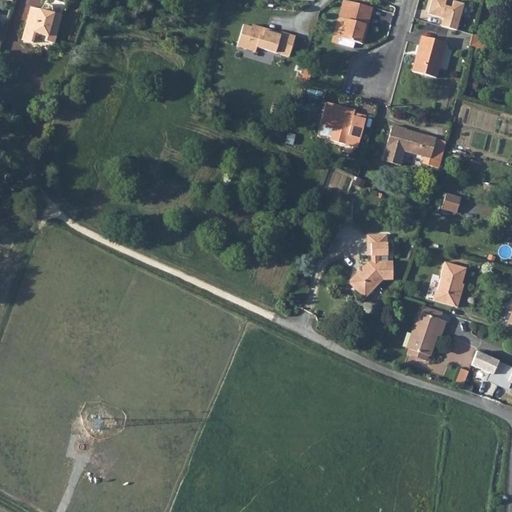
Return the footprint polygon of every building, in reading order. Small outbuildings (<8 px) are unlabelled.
[(456,0),(432,0),(429,13),(444,17),(442,25),(457,28),(464,2),(456,0)] [(349,1),(345,17),(338,43),(354,48),(356,41),(361,43),(371,6),(349,1)] [(51,10),(43,7),(39,12),(37,21),(27,18),(20,42),(33,46),(36,36),(46,39),(44,44),(52,46),(53,45),(61,18),(52,15),(51,10)] [(27,18),(37,21),(39,12),(30,8),(27,18)] [(242,26),(236,47),(253,52),(255,48),(288,58),(294,37),(279,33),(279,34),(252,26),(251,29),(242,26)] [(472,32),(469,44),(479,48),(479,40),(480,34),(472,32)] [(438,77),(447,42),(423,36),(415,71),(438,77)] [(302,64),(299,75),(309,78),(313,67),(302,64)] [(348,134),(354,111),(324,103),(318,126),(348,134)] [(430,156),(428,166),(439,169),(445,147),(446,140),(404,130),(404,128),(392,125),(384,161),(402,165),(405,151),(430,156)] [(441,210),(455,215),(460,199),(446,194),(441,210)] [(356,269),(346,280),(364,295),(381,276),(392,276),(391,258),(377,258),(377,252),(385,251),(385,231),(366,232),(366,241),(365,241),(365,252),(369,252),(369,259),(365,259),(360,265),(361,266),(358,270),(356,269)] [(435,290),(433,289),(430,299),(455,307),(458,297),(456,296),(464,268),(442,262),(435,290)] [(443,312),(422,304),(419,312),(439,319),(443,312)] [(443,321),(439,319),(419,312),(417,311),(407,337),(410,339),(406,347),(427,356),(435,336),(437,336),(443,321)] [(511,368),(476,351),(470,364),(491,374),(488,381),(504,389),(508,382),(511,383),(511,368)] [(459,379),(468,382),(471,372),(462,369),(459,379)]
